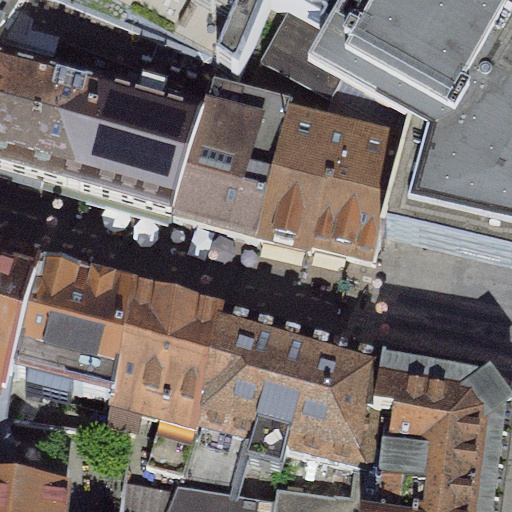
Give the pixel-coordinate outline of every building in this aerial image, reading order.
[(29,0),(0,0),(0,48),(27,8),(29,0)] [(222,75),(39,0),(29,0),(27,8),(38,15),(33,37),(216,93),(222,75)] [(272,9),(255,0),(39,0),(222,75),(240,88),(272,9)] [(511,0),(255,0),(272,9),(291,21),(263,68),(333,110),(346,85),(417,124),(408,159),(383,248),(511,277),(511,0)] [(0,68),(0,171),(177,217),(206,125),(49,82),(53,69),(17,59),(13,72),(0,68)] [(206,125),(177,217),(262,237),(292,121),(285,119),(289,102),(240,88),(222,75),(216,93),(206,125)] [(292,121),(262,237),(378,268),(383,248),(408,159),(377,150),(380,133),(294,112),(292,121)] [(0,511),(65,511),(68,493),(0,486),(0,462),(19,465),(0,437),(0,416),(9,418),(12,384),(19,380),(32,331),(48,275),(39,272),(38,275),(0,264),(0,511)] [(118,405),(136,297),(48,275),(32,331),(19,380),(32,384),(29,394),(47,398),(50,389),(115,404),(118,405)] [(204,421),(224,321),(137,295),(136,297),(118,405),(115,404),(114,412),(132,416),(136,401),(173,412),(204,421)] [(388,369),(224,321),(204,421),(201,434),(260,450),(255,470),(287,478),(290,456),(359,472),(369,474),(388,369)] [(500,511),(511,424),(511,407),(498,389),(388,369),(369,474),(359,472),(354,504),(339,503),(338,511),(500,511)] [(132,416),(114,412),(110,438),(134,443),(138,418),(132,416)] [(201,434),(204,421),(173,412),(153,474),(187,486),(198,445),(201,434)] [(198,445),(187,486),(182,498),(216,504),(233,456),(198,445)] [(280,511),(279,511),(318,511),(319,501),(282,494),(280,511)] [(216,504),(182,498),(175,511),(279,511),(280,511),(216,504)]
